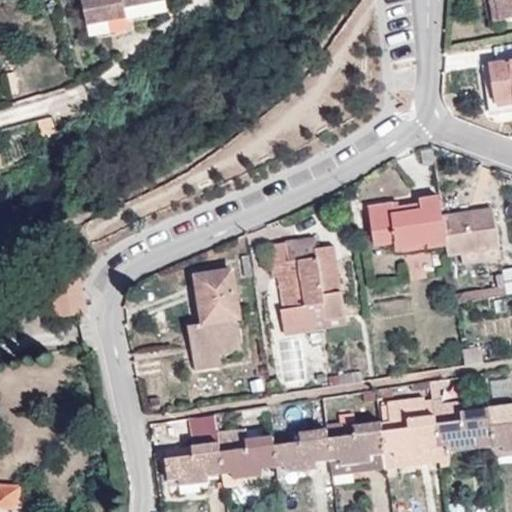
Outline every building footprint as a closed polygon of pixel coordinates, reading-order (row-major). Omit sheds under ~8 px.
[(165,0),(83,0),(89,25),(128,17),(126,8),(165,0)] [(165,0),(126,8),(128,17),(167,10),(165,0)] [(501,20),(497,0),(490,0),(495,21),(501,20)] [(511,0),(497,0),(501,20),(511,18),(511,0)] [(128,17),(89,25),(90,34),(129,26),(128,17)] [(511,59),(490,63),(496,102),(511,99),(511,59)] [(58,133),(54,117),(38,122),(42,137),(58,133)] [(394,208),(393,204),(370,207),(376,245),(396,242),(398,253),(447,245),(443,216),(440,196),(422,199),(422,204),(394,208)] [(464,264),(501,258),(494,208),(443,216),(447,245),(449,255),(462,253),(464,264)] [(315,238),(270,244),(274,277),(280,276),(284,310),(282,310),(286,334),(346,326),(335,246),(316,249),(315,238)] [(88,313),(79,273),(84,262),(49,268),(58,318),(88,313)] [(242,319),(234,269),(196,275),(204,323),(189,326),(196,370),(222,366),(220,354),(244,351),(239,319),(242,319)] [(505,286),(454,293),(456,302),(507,294),(505,286)] [(462,349),(466,366),(483,364),(481,346),(462,349)] [(441,403),(439,388),(446,387),(445,379),(431,381),(432,388),(434,400),(434,404),(441,403)] [(432,388),(431,381),(412,384),(413,391),(432,388)] [(394,396),(393,387),(377,390),(378,398),(394,396)] [(434,404),(434,400),(425,402),(424,398),(389,402),(391,421),(381,422),(385,453),(387,468),(427,463),(425,448),(439,446),(434,404)] [(493,440),(488,409),(463,412),(461,401),(441,403),(434,404),(439,446),(449,445),(450,451),(479,447),(479,441),(493,440)] [(511,404),(488,407),(488,409),(493,440),(494,447),(504,446),(505,452),(511,451),(511,404)] [(385,453),(381,422),(355,426),(355,421),(327,425),(327,429),(331,460),(333,476),(374,470),(372,455),(385,453)] [(317,462),(331,460),(327,429),(301,432),(302,441),(275,444),(278,466),(287,465),(288,472),(318,468),(317,462)] [(275,444),(274,436),(247,439),(246,430),(218,434),(223,474),(225,487),(265,483),(264,468),(278,466),(275,444)] [(223,474),(218,434),(217,431),(191,435),(194,456),(167,460),(169,480),(180,479),(181,485),(210,482),(209,475),(223,474)] [(451,462),(450,451),(449,445),(439,446),(441,463),(451,462)] [(511,455),(511,451),(505,452),(504,446),(494,447),(495,457),(511,455)] [(387,468),(385,453),(372,455),(374,470),(387,468)] [(23,484),(0,483),(0,508),(17,510),(23,484)]
